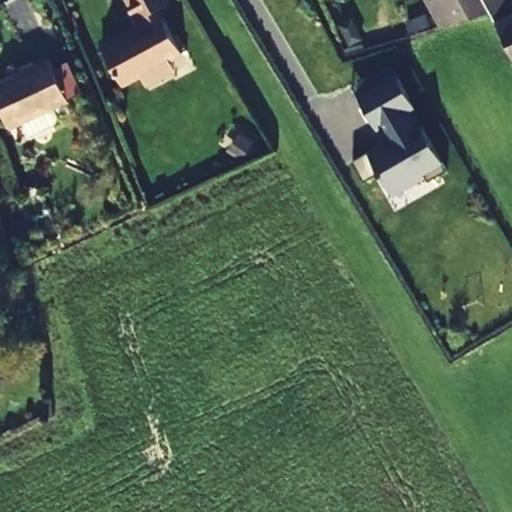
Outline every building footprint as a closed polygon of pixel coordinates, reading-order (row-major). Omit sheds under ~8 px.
[(171,6),(168,0),(132,0),(143,21),(146,20),(151,29),(132,39),(130,34),(104,47),(124,87),(146,76),(146,77),(152,80),(161,75),(162,69),(161,68),(186,54),(163,10),(171,6)] [(448,23),(435,0),(424,0),(438,26),(448,23)] [(481,0),(435,0),(448,23),(488,11),(483,2),(481,0)] [(511,3),(510,0),(486,0),(483,2),(488,11),(511,58),(511,3)] [(55,109),(70,103),(67,97),(54,69),(50,60),(34,67),(36,70),(0,86),(0,107),(10,130),(25,123),(31,137),(57,125),(60,119),(55,109)] [(82,91),(69,62),(54,69),(67,97),(82,91)] [(399,75),(391,62),(387,64),(395,77),(399,75)] [(430,179),(448,169),(424,125),(414,131),(410,124),(415,121),(407,107),(415,103),(399,75),(395,77),(387,64),(375,71),(383,84),(360,96),(376,125),(385,119),(397,140),(376,152),(373,147),(353,158),(365,179),(381,171),(387,183),(405,172),(408,177),(423,169),(430,179)] [(390,188),(408,177),(405,172),(387,183),(390,188)]
